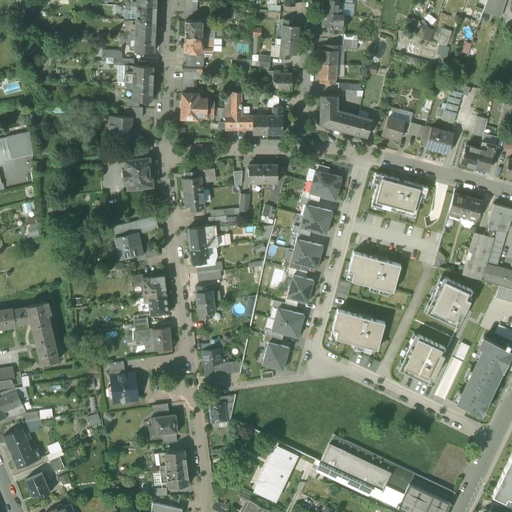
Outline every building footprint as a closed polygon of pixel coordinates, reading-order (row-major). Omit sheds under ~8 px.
[(196,15),(197,0),(187,0),(185,0),(185,14),(196,15)] [(324,0),(323,13),(341,14),(342,3),(351,4),(350,0),(324,0)] [(483,11),(486,0),(478,0),(471,21),(479,23),(483,11)] [(483,11),(500,17),(505,0),(486,0),(483,11)] [(155,12),(156,7),(131,6),(131,10),(136,10),(135,20),(155,21),(155,12)] [(322,27),(328,27),(339,28),(341,14),(323,13),(322,27)] [(419,24),(419,22),(411,19),(407,29),(416,32),(419,24)] [(417,37),(430,42),(433,32),(426,30),(427,27),(423,19),(422,25),(419,33),(417,37)] [(154,30),(155,21),(135,20),(135,25),(132,25),(132,30),(130,30),(130,34),(154,35),(155,30),(154,30)] [(185,30),(184,36),(209,37),(209,30),(202,30),(202,21),(185,21),(184,30),(185,30)] [(299,26),(293,25),(282,25),(281,39),(298,40),(299,26)] [(451,32),(441,29),(437,43),(446,46),(451,32)] [(154,36),(154,35),(130,34),(129,39),(131,39),(131,45),(134,45),(134,51),(153,52),(154,36)] [(184,51),(201,52),(201,43),(208,44),(209,37),(184,36),(184,42),(183,51),(184,51)] [(212,37),(209,37),(208,44),(201,43),(201,52),(212,52),(212,47),(212,37)] [(214,37),(212,37),(212,47),(220,47),(221,37),(214,37)] [(279,53),(280,53),(290,54),(296,54),(298,40),(281,39),(279,53)] [(356,50),(357,41),(342,40),(342,49),(356,50)] [(102,57),(114,58),(122,58),(122,50),(102,49),(102,57)] [(337,50),(325,50),(320,49),(319,63),(319,64),(336,64),(337,50)] [(201,66),(203,66),(203,56),(200,56),(201,52),(184,51),(184,54),(186,54),(186,64),(185,66),(201,66)] [(134,59),(122,58),(114,58),(113,65),(117,65),(125,66),(133,66),(134,66),(134,59)] [(183,64),(182,72),(193,72),(201,73),(201,66),(185,66),(186,64),(183,64)] [(319,78),(325,78),(335,78),(336,78),(336,64),(319,64),(319,78)] [(125,66),(117,65),(116,82),(124,82),(125,66)] [(126,82),(132,83),(133,66),(125,66),(124,82),(126,82)] [(133,66),(132,83),(152,84),(153,66),(134,66),(133,66)] [(273,89),(291,90),(291,73),(280,73),(280,71),(273,71),(273,89)] [(193,79),(182,79),(182,90),(193,90),(193,79)] [(152,84),(132,83),(132,88),(132,100),(139,101),(151,101),(152,84)] [(461,93),(467,95),(470,88),(458,84),(456,92),(461,93)] [(450,90),(448,96),(459,100),(461,93),(456,92),(450,90)] [(225,108),(225,130),(244,130),(244,115),(241,115),(241,107),(241,92),(224,91),(224,107),(225,107),(225,108)] [(181,106),(207,107),(207,100),(210,100),(210,95),(204,95),(204,97),(199,97),(199,94),(181,93),(181,106)] [(272,107),(278,107),(278,96),(267,95),(267,107),(272,107)] [(320,125),(339,130),(342,119),(343,112),(337,110),(337,96),(320,95),(320,125)] [(448,96),(444,108),(456,111),(459,100),(448,96)] [(27,102),(27,110),(39,109),(38,102),(27,101),(27,102)] [(142,107),(139,107),(125,106),(124,106),(124,116),(131,117),(142,118),(142,107)] [(209,119),(209,115),(209,114),(206,114),(207,107),(181,106),(180,119),(198,120),(198,116),(203,117),(203,119),(209,119)] [(453,123),(456,111),(444,108),(441,120),(453,123)] [(18,113),(20,125),(28,124),(26,112),(18,113)] [(343,112),(342,119),(356,122),(357,116),(343,112)] [(497,134),(505,136),(510,115),(503,113),(497,134)] [(252,115),(252,126),(252,129),(252,134),(267,134),(267,115),(252,115)] [(282,131),(282,115),(272,115),(267,115),(267,134),(282,134),(282,131)] [(113,142),(129,143),(131,117),(124,116),(109,116),(108,133),(112,133),(111,142),(113,142)] [(353,134),(367,137),(371,119),(357,116),(356,122),(353,134)] [(390,137),(399,140),(402,132),(405,121),(388,116),(384,129),(382,135),(390,137)] [(471,134),(482,137),(487,119),(476,116),(471,134)] [(353,134),(356,122),(342,119),(339,130),(353,134)] [(402,132),(408,134),(411,123),(405,121),(402,132)] [(435,148),(448,152),(453,133),(431,127),(430,130),(425,147),(435,149),(435,148)] [(419,145),(425,147),(430,130),(424,128),(419,145)] [(0,138),(0,161),(27,155),(31,154),(32,154),(29,132),(0,138)] [(112,147),(113,142),(111,142),(112,133),(108,133),(103,133),(103,147),(112,147)] [(481,141),(479,148),(493,152),(495,144),(481,141)] [(460,163),(474,167),(479,148),(465,145),(460,163)] [(488,170),(493,152),(479,148),(474,167),(488,170)] [(126,181),(127,190),(153,187),(149,157),(124,160),(125,169),(122,169),(123,181),(126,181)] [(248,183),(263,183),(263,164),(248,164),(248,183)] [(278,164),(263,164),(263,183),(278,183),(278,164)] [(318,164),(316,170),(327,173),(329,167),(318,164)] [(214,168),(207,169),(208,180),(201,181),(201,183),(215,181),(214,168)] [(0,171),(0,191),(3,190),(17,187),(12,169),(0,171)] [(207,169),(196,170),(197,176),(200,176),(201,181),(208,180),(207,169)] [(315,170),(312,181),(338,188),(341,177),(327,173),(316,170),(315,170)] [(232,174),(234,186),(241,185),(242,172),(232,174)] [(427,187),(375,172),(372,182),(376,183),(370,204),(415,217),(420,195),(425,197),(427,187)] [(201,183),(201,181),(200,176),(197,176),(187,177),(182,178),(183,192),(202,190),(201,183)] [(338,188),(312,181),(308,193),(320,196),(335,200),(338,188)] [(209,189),(202,190),(204,202),(211,201),(209,189)] [(190,205),(200,204),(204,203),(204,202),(202,190),(183,192),(185,206),(190,205)] [(320,196),(308,193),(303,191),(301,197),(307,198),(318,201),(320,196)] [(448,212),(476,220),(482,201),(453,193),(448,212)] [(239,211),(248,212),(249,194),(240,194),(239,211)] [(307,198),(305,204),(317,207),(318,201),(307,198)] [(305,204),(302,216),(329,223),(332,211),(317,207),(305,204)] [(487,224),(507,229),(510,218),(511,218),(511,208),(493,204),(487,224)] [(268,218),(271,207),(264,205),(262,216),(268,218)] [(268,218),(273,219),(276,208),(271,207),(268,218)] [(238,214),(234,214),(225,215),(227,227),(237,226),(238,214)] [(223,216),(218,216),(219,225),(216,225),(216,232),(227,231),(227,227),(225,215),(223,216)] [(449,228),(452,217),(446,215),(443,227),(449,228)] [(113,227),(121,259),(139,254),(134,234),(137,233),(158,228),(155,216),(113,227)] [(208,226),(216,225),(219,225),(218,216),(211,217),(207,217),(208,226)] [(326,234),(329,223),(302,216),(299,227),(311,230),(326,234)] [(28,235),(38,234),(36,223),(27,224),(28,235)] [(485,263),(496,266),(507,229),(487,224),(484,235),(492,237),(485,263)] [(190,249),(207,247),(216,246),(218,246),(217,235),(216,232),(216,225),(208,226),(188,228),(190,249)] [(272,226),(259,226),(260,241),(268,240),(272,226)] [(311,230),(299,227),(298,233),(309,236),(311,230)] [(462,274),(495,284),(502,268),(496,266),(485,263),(492,237),(484,235),(473,232),(462,274)] [(298,233),(296,238),(308,242),(309,236),(298,233)] [(296,238),(293,250),(319,257),(323,246),(308,242),(296,238)] [(265,249),(262,243),(253,247),(256,254),(265,249)] [(205,264),(195,265),(195,268),(213,266),(213,263),(215,263),(217,256),(216,246),(207,247),(208,258),(205,258),(205,264)] [(191,260),(192,260),(205,258),(208,258),(207,247),(190,249),(191,260)] [(145,252),(147,258),(159,255),(157,248),(145,252)] [(316,268),(319,257),(293,250),(290,261),(301,264),(308,266),(316,268)] [(400,265),(353,252),(345,279),(393,292),(400,265)] [(300,270),(301,264),(290,261),(284,260),(282,265),(289,267),(295,269),(300,270)] [(124,265),(126,272),(137,269),(135,262),(124,265)] [(511,271),(502,268),(495,284),(499,285),(504,287),(510,289),(511,289),(511,271)] [(295,269),(294,275),(305,278),(306,272),(300,270),(295,269)] [(217,271),(214,271),(195,273),(196,280),(210,279),(218,278),(217,271)] [(131,286),(142,285),(142,277),(143,277),(142,273),(130,275),(131,286)] [(144,298),(148,298),(165,295),(163,275),(143,277),(142,277),(142,285),(144,298)] [(298,301),(307,303),(314,280),(305,278),(294,275),(292,275),(286,297),(298,301)] [(3,279),(6,290),(12,289),(9,278),(3,279)] [(472,290),(445,278),(441,286),(439,285),(437,285),(433,294),(436,295),(428,313),(455,326),(457,320),(460,321),(471,297),(469,296),(472,290)] [(495,297),(501,299),(504,287),(499,285),(495,297)] [(510,289),(504,287),(501,299),(506,300),(510,289)] [(197,302),(213,300),(212,291),(212,290),(209,290),(196,292),(195,292),(197,302)] [(425,312),(428,313),(436,295),(433,294),(425,312)] [(167,312),(165,295),(148,298),(150,314),(167,312)] [(298,301),(286,297),(285,303),(290,305),(297,306),(298,301)] [(198,313),(211,311),(215,311),(213,300),(197,302),(198,313)] [(27,305),(27,307),(30,321),(41,364),(58,360),(47,314),(49,314),(46,301),(27,305)] [(279,301),(277,307),(289,310),(290,305),(285,303),(279,301)] [(15,324),(30,321),(27,307),(12,309),(12,308),(0,309),(0,328),(15,326),(15,324)] [(274,318),(301,326),(304,314),(289,310),(277,307),(274,318)] [(357,315),(337,310),(332,329),(337,330),(335,338),(377,349),(384,322),(370,319),(357,315)] [(133,317),(133,324),(147,322),(146,315),(133,317)] [(301,326),(274,318),(271,330),(283,333),(298,337),(301,326)] [(511,331),(498,324),(494,333),(511,341),(511,331)] [(146,341),(147,351),(171,348),(169,326),(148,328),(134,330),(136,343),(146,341)] [(283,333),(271,330),(269,336),(281,339),(283,333)] [(268,342),(280,345),(281,339),(269,336),(264,334),(262,340),(268,342)] [(441,353),(444,348),(418,335),(413,343),(410,342),(406,351),(409,352),(401,370),(427,383),(430,377),(432,378),(444,355),(441,353)] [(483,349),(457,404),(482,415),(488,403),(486,402),(501,371),(503,371),(511,351),(511,350),(507,348),(504,347),(483,337),(478,347),(483,349)] [(280,345),(268,342),(262,364),(283,370),(289,347),(280,345)] [(469,346),(461,342),(456,353),(464,357),(469,346)] [(203,350),(205,365),(221,363),(220,348),(203,350)] [(397,369),(401,370),(409,352),(406,351),(397,369)] [(202,365),(204,376),(240,372),(242,360),(221,363),(205,365),(202,365)] [(109,363),(110,375),(124,373),(123,361),(109,363)] [(0,379),(12,378),(14,378),(14,373),(13,367),(0,368),(0,379)] [(121,401),(123,403),(127,402),(129,400),(135,399),(137,397),(136,389),(138,387),(137,385),(135,383),(135,382),(135,376),(133,374),(127,374),(124,373),(110,375),(112,390),(114,390),(115,394),(113,396),(113,400),(115,402),(121,401)] [(12,378),(0,379),(0,387),(13,385),(14,384),(12,378)] [(16,391),(0,397),(0,401),(1,405),(19,397),(18,394),(16,391)] [(225,402),(225,403),(233,402),(234,395),(219,397),(220,403),(225,402)] [(19,397),(1,405),(4,411),(13,408),(22,404),(19,397)] [(210,404),(212,422),(227,420),(227,419),(225,403),(225,402),(220,403),(210,404)] [(225,403),(227,419),(229,419),(233,402),(225,403)] [(153,405),(154,413),(168,411),(167,403),(153,405)] [(25,410),(22,404),(13,408),(16,414),(25,410)] [(4,411),(6,416),(16,414),(13,408),(4,411)] [(39,411),(40,419),(52,418),(51,410),(39,411)] [(24,413),(25,421),(36,420),(40,419),(39,411),(26,413),(24,413)] [(97,412),(86,415),(88,425),(99,421),(97,412)] [(148,422),(150,434),(156,433),(156,434),(162,433),(175,431),(176,431),(176,430),(179,430),(178,422),(175,422),(175,415),(174,414),(154,417),(151,417),(151,422),(148,422)] [(4,435),(13,458),(28,451),(30,450),(26,440),(24,434),(21,428),(4,435)] [(162,433),(163,443),(177,441),(175,431),(162,433)] [(333,434),(329,442),(391,471),(392,470),(398,473),(391,487),(403,493),(405,491),(409,481),(414,472),(333,434)] [(401,499),(403,493),(391,487),(398,473),(392,470),(391,471),(329,442),(319,461),(373,486),(382,490),(401,499)] [(30,450),(28,451),(32,461),(40,458),(40,457),(36,447),(30,450)] [(256,489),(274,498),(294,456),(277,447),(256,489)] [(47,455),(49,460),(59,456),(63,455),(61,449),(47,455)] [(165,458),(165,465),(166,469),(186,467),(184,449),(177,450),(169,451),(164,452),(165,458)] [(17,467),(32,461),(28,451),(13,458),(17,467)] [(511,453),(491,496),(505,502),(507,498),(511,500),(511,453)] [(64,467),(59,456),(49,460),(54,471),(64,467)] [(74,457),(53,467),(64,492),(73,488),(74,491),(87,486),(74,457)] [(370,494),(373,486),(319,461),(315,469),(367,494),(370,494)] [(186,467),(166,469),(167,474),(167,481),(168,487),(173,486),(173,487),(181,486),(188,485),(186,467)] [(52,489),(47,476),(48,476),(45,470),(41,471),(49,491),(52,489)] [(37,493),(38,497),(50,492),(41,472),(24,480),(31,496),(37,493)] [(409,481),(405,491),(437,506),(434,511),(445,511),(451,501),(409,481)] [(378,497),(382,490),(373,486),(370,494),(378,497)] [(397,506),(401,499),(382,490),(378,497),(397,506)] [(403,493),(401,499),(424,510),(427,511),(434,511),(437,506),(405,491),(403,493)] [(266,511),(268,509),(259,505),(260,505),(247,498),(240,511),(266,511)] [(401,499),(397,506),(408,511),(423,511),(424,510),(401,499)] [(489,509),(491,502),(483,499),(481,507),(489,509)] [(228,511),(229,504),(213,501),(211,511),(213,511),(228,511)] [(175,511),(176,507),(152,502),(150,511),(175,511)]
